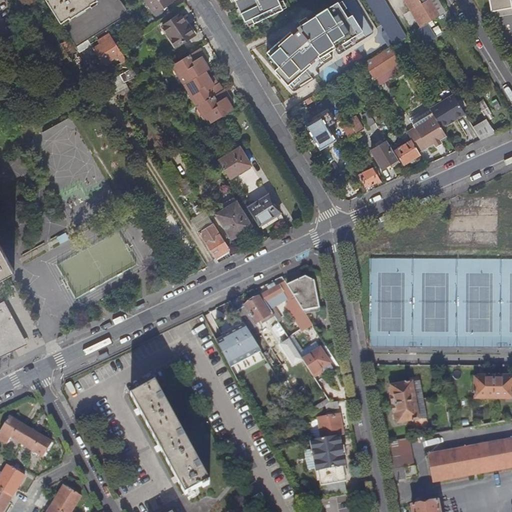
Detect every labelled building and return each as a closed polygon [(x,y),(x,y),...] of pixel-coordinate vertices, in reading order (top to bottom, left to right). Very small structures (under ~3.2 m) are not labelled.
[(37,0),(43,9),(48,6),(44,0),(37,0)] [(96,0),(46,0),(61,24),(69,18),(70,19),(90,6),(90,5),(96,0)] [(143,0),(158,22),(170,13),(166,7),(173,2),(171,0),(143,0)] [(283,15),(275,0),(230,0),(244,29),(252,25),(254,30),(283,15)] [(334,0),(296,24),(295,25),(295,27),(297,31),(291,35),(289,31),(265,52),(268,55),(265,58),(275,69),(273,70),(289,90),(293,90),(314,75),(315,73),(315,71),(313,68),(330,58),(330,55),(328,50),(333,47),(336,51),(339,52),(371,32),(371,31),(372,29),(353,0),(334,0)] [(365,0),(394,45),(406,37),(383,0),(365,0)] [(403,0),(420,29),(428,24),(413,0),(403,0)] [(413,0),(428,24),(439,17),(434,10),(428,0),(427,0),(421,4),(418,0),(413,0)] [(428,0),(434,10),(441,5),(437,0),(428,0)] [(511,14),(511,0),(489,0),(491,12),(495,11),(495,17),(511,14)] [(175,48),(193,35),(179,14),(161,27),(175,48)] [(436,38),(428,24),(420,29),(414,33),(423,46),(436,38)] [(105,29),(95,36),(98,41),(106,35),(107,36),(109,35),(105,29)] [(46,33),(39,37),(45,46),(51,42),(46,33)] [(121,53),(111,38),(93,49),(103,65),(106,63),(121,53)] [(76,48),(75,46),(72,47),(68,40),(51,51),(61,67),(64,66),(67,71),(75,66),(80,73),(86,69),(78,55),(80,54),(79,53),(76,48)] [(88,40),(76,48),(79,53),(91,45),(88,40)] [(391,47),(364,64),(374,80),(400,62),(391,47)] [(200,49),(190,55),(201,74),(205,72),(209,70),(204,62),(202,58),(204,56),(200,49)] [(121,53),(106,63),(108,65),(119,58),(122,55),(121,53)] [(122,55),(119,58),(121,60),(118,62),(119,64),(120,63),(123,67),(116,72),(119,76),(120,76),(124,81),(125,83),(136,76),(122,55)] [(201,74),(190,55),(172,66),(184,85),(201,74)] [(184,85),(197,107),(223,91),(218,85),(214,87),(210,80),(205,72),(201,74),(184,85)] [(214,77),(210,80),(214,87),(218,85),(214,77)] [(125,83),(124,81),(108,90),(113,97),(128,87),(125,83)] [(128,87),(113,97),(116,101),(131,92),(128,87)] [(208,126),(227,115),(234,111),(229,103),(226,99),(229,97),(225,90),(223,91),(197,107),(208,126)] [(434,118),(442,129),(454,122),(453,121),(458,118),(458,120),(465,116),(453,96),(430,110),(432,114),(434,118)] [(413,126),(415,129),(434,118),(432,114),(413,126)] [(336,141),(332,134),(321,117),(309,124),(307,121),(303,123),(320,151),(336,141)] [(348,121),(355,134),(356,135),(363,131),(355,117),(348,121)] [(411,140),(419,153),(426,148),(427,149),(434,145),(436,148),(442,145),(440,141),(446,137),(442,129),(434,118),(415,129),(407,134),(411,140)] [(481,142),(495,135),(487,121),(473,129),(481,142)] [(339,142),(350,135),(347,129),(336,136),(339,142)] [(403,166),(420,156),(419,153),(411,140),(394,151),(403,166)] [(385,143),(371,152),(382,170),(395,161),(385,143)] [(218,161),(229,179),(250,166),(239,148),(218,161)] [(185,197),(193,192),(185,180),(182,181),(170,161),(159,169),(171,188),(177,185),(185,197)] [(377,177),(379,176),(374,168),(372,169),(372,168),(361,174),(364,178),(360,180),(365,188),(380,182),(377,177)] [(247,208),(259,227),(280,214),(268,195),(247,208)] [(232,240),(251,227),(233,198),(221,206),(224,210),(216,215),(232,240)] [(229,250),(213,224),(202,231),(201,229),(198,231),(215,259),(229,250)] [(0,246),(0,279),(14,272),(0,246)] [(304,277),(286,286),(302,311),(318,308),(313,281),(304,277)] [(278,285),(260,295),(267,306),(271,302),(269,299),(282,292),(278,285)] [(244,307),(255,324),(269,315),(258,297),(243,306),(244,307)] [(300,310),(294,301),(289,304),(290,305),(294,311),(295,314),(300,310)] [(0,355),(24,344),(2,303),(0,304),(0,355)] [(255,324),(244,307),(239,309),(235,312),(244,326),(248,332),(256,326),(255,324)] [(287,338),(276,321),(271,324),(279,336),(282,334),(286,340),(285,340),(290,348),(286,351),(289,356),(296,351),(287,338)] [(248,332),(244,326),(222,337),(224,342),(218,345),(230,367),(261,352),(248,332)] [(319,348),(302,360),(313,378),(321,373),(319,369),(329,363),(319,348)] [(511,401),(511,385),(511,380),(503,380),(503,378),(482,378),(482,380),(474,380),(474,401),(511,401)] [(209,482),(154,382),(130,396),(184,496),(201,486),(202,488),(208,485),(207,483),(209,482)] [(418,420),(411,384),(390,388),(392,396),(390,397),(393,417),(396,417),(397,424),(418,420)] [(329,402),(327,399),(309,410),(311,414),(325,405),(329,402)] [(336,401),(329,402),(325,405),(326,411),(333,409),(338,408),(336,401)] [(317,419),(321,439),(326,437),(339,435),(342,434),(339,414),(317,418),(317,419)] [(0,432),(42,458),(51,444),(36,435),(25,428),(8,417),(0,430),(0,432)] [(321,439),(317,419),(307,421),(311,440),(321,439)] [(311,440),(309,441),(310,449),(314,472),(317,471),(320,486),(344,482),(342,466),(344,466),(339,435),(326,437),(321,439),(311,440)] [(409,440),(386,444),(393,482),(405,480),(404,469),(414,467),(409,440)] [(511,468),(511,444),(511,442),(494,445),(494,442),(488,442),(488,446),(429,456),(433,483),(511,468)] [(17,488),(24,476),(7,466),(0,477),(0,511),(1,511),(5,507),(17,488)] [(416,478),(414,467),(404,469),(405,480),(416,478)] [(70,511),(80,497),(63,486),(57,496),(47,511),(70,511)] [(411,511),(438,511),(437,503),(411,507),(411,511)]
